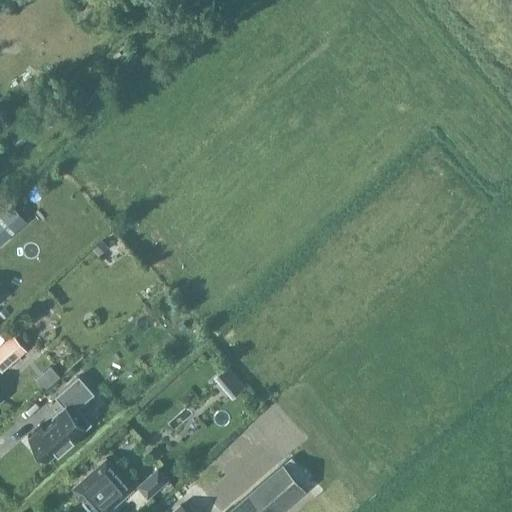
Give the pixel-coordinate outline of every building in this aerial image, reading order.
[(481,0),(479,7),(476,19),(498,26),(506,2),(500,0),(481,0)] [(511,3),(506,2),(498,26),(511,30),(511,3)] [(472,5),(468,16),(476,19),(479,7),(472,5)] [(468,16),(464,27),(472,30),(476,19),(468,16)] [(472,30),(468,43),(490,50),(498,26),(476,19),(472,30)] [(511,30),(498,26),(490,50),(511,57),(511,55),(511,30)] [(500,66),(497,77),(504,80),(508,68),(500,66)] [(477,107),(469,129),(507,141),(511,127),(511,106),(507,117),(477,107)] [(469,129),(462,150),(492,160),(489,172),(508,178),(511,167),(500,163),(507,141),(469,129)] [(489,197),(457,197),(457,220),(497,220),(497,197),(509,197),(509,185),(489,185),(489,197)] [(11,204),(0,214),(0,244),(26,221),(11,204)] [(497,220),(457,220),(457,242),(489,243),(489,255),(509,255),(509,243),(497,243),(497,220)] [(101,242),(93,249),(96,252),(100,256),(108,249),(104,245),(101,242)] [(511,279),(496,279),(497,311),(511,311),(511,279)] [(0,345),(0,368),(2,371),(27,349),(13,334),(0,345)] [(95,393),(79,375),(55,396),(64,406),(53,415),(55,418),(44,427),(42,424),(29,435),(28,436),(50,461),(92,423),(79,407),(95,393)] [(236,378),(227,385),(236,396),(245,388),(236,378)] [(511,454),(481,481),(502,505),(511,496),(511,454)] [(106,511),(133,489),(107,459),(74,488),(95,511),(106,511)] [(230,511),(281,511),(307,490),(286,465),(230,511)] [(140,486),(149,497),(168,480),(159,469),(140,486)]
